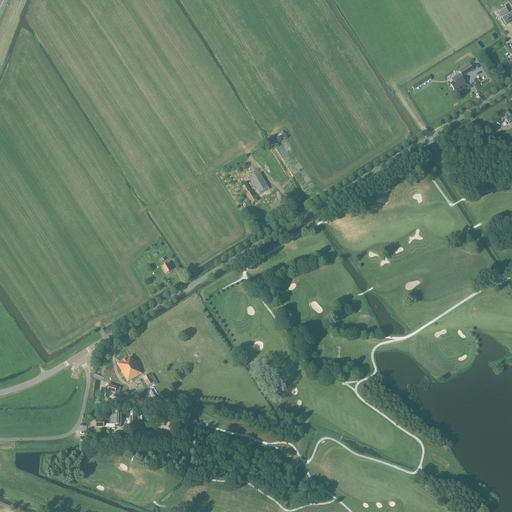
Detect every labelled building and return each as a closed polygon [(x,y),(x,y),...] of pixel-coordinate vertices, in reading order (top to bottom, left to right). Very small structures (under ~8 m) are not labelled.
[(501,17),(508,12),(504,6),(497,10),(501,17)] [(506,25),(511,21),(511,12),(502,18),(506,25)] [(464,66),(469,73),(473,70),(470,64),(469,63),(464,66)] [(458,70),(461,74),(452,80),(453,81),(450,83),(455,92),(466,85),(461,77),(465,75),(461,68),(458,70)] [(429,76),(412,87),(414,91),(432,80),(429,76)] [(497,124),(494,128),(497,130),(499,126),(500,126),(503,121),(502,121),(506,119),(509,124),(511,122),(511,116),(511,115),(510,115),(507,111),(499,116),(500,117),(497,124)] [(258,193),(259,193),(269,187),(260,173),(250,179),(258,193)] [(257,200),(251,191),(246,184),(242,187),(252,204),(257,200)] [(172,270),(168,263),(162,267),(166,274),(172,270)] [(128,382),(142,374),(132,357),(132,356),(117,364),(118,365),(128,382)] [(141,379),(144,384),(146,383),(149,389),(158,384),(156,381),(152,374),(149,375),(149,374),(141,379)] [(109,385),(107,391),(115,393),(114,397),(118,398),(121,388),(109,385)] [(110,408),(110,419),(110,424),(116,424),(116,427),(122,427),(122,413),(122,408),(110,408)] [(139,426),(140,414),(135,414),(136,417),(130,416),(130,426),(139,426)]
